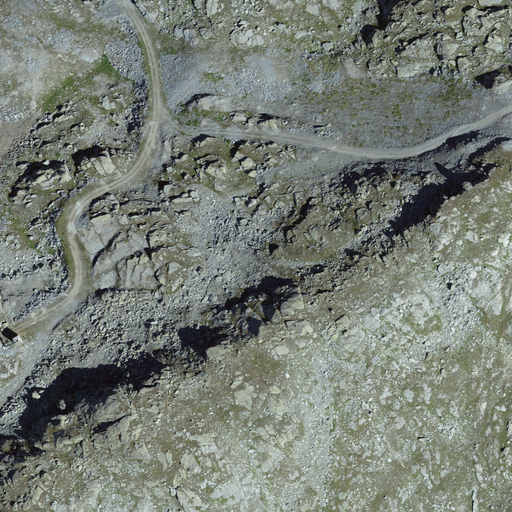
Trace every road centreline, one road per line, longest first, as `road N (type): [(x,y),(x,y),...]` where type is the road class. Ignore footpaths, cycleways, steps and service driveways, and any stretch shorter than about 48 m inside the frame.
road 1 (track): [(156,129),(386,160),(426,153),(511,115)]
road 2 (track): [(156,129),(127,181),(74,210),(66,224),(77,289),(0,339)]
road 3 (track): [(122,0),(155,75),(156,129)]
